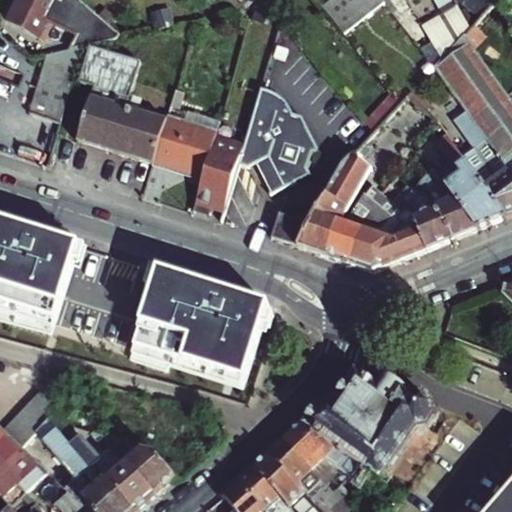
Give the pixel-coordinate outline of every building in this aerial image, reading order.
[(13,0),(8,9),(47,29),(55,14),(86,32),(77,49),(90,46),(121,40),(75,0),(13,0)] [(359,25),(337,0),(336,0),(326,9),(348,35),(359,25)] [(372,14),(359,0),(337,0),(359,25),(372,14)] [(385,3),(382,0),(359,0),(372,14),(385,3)] [(460,0),(460,1),(478,18),(494,0),(460,0)] [(511,24),(511,1),(511,0),(494,0),(508,26),(511,24)] [(464,33),(469,27),(456,4),(422,25),(441,57),(464,33)] [(473,23),(469,27),(464,33),(471,44),(482,32),(473,23)] [(511,100),(471,44),(464,33),(441,57),(435,63),(441,72),(482,132),(511,174),(511,100)] [(44,78),(61,84),(76,89),(90,46),(77,49),(53,53),(44,78)] [(77,136),(155,162),(167,123),(132,111),(137,95),(133,94),(143,61),(93,46),(82,79),(95,83),(77,136)] [(441,72),(435,63),(429,71),(434,79),(441,72)] [(51,116),(61,84),(44,78),(33,110),(51,116)] [(66,120),(76,89),(61,84),(51,116),(66,120)] [(304,163),(309,153),(316,151),(300,116),(290,113),(289,111),(285,105),(280,100),(275,96),(269,92),(261,89),(257,102),(250,128),(239,164),(246,167),(253,164),(267,192),(284,185),(309,174),(304,163)] [(221,119),(222,117),(191,108),(186,122),(170,116),(167,123),(155,162),(204,178),(206,173),(221,119)] [(221,119),(206,173),(204,178),(195,202),(211,208),(225,212),(239,164),(250,128),(221,119)] [(469,141),(491,174),(479,182),(506,219),(511,216),(511,174),(482,132),(469,141)] [(461,197),(454,189),(448,193),(476,231),(506,219),(479,182),(449,141),(441,147),(471,190),(461,197)] [(356,199),(363,202),(374,187),(346,162),(311,225),(298,248),(329,258),(342,220),(346,213),(356,199)] [(413,191),(418,197),(422,196),(453,241),(476,231),(448,193),(432,172),(422,183),(413,191)] [(413,191),(422,183),(416,177),(399,195),(405,200),(413,191)] [(352,266),(365,228),(374,232),(397,208),(391,202),(381,193),(374,187),(363,202),(352,216),(348,222),(342,220),(329,258),(352,266)] [(413,191),(405,200),(409,211),(426,251),(453,241),(422,196),(418,197),(413,191)] [(193,210),(208,215),(211,208),(195,202),(193,210)] [(365,228),(352,266),(374,273),(426,251),(409,211),(395,218),(402,234),(392,238),(374,232),(365,228)] [(298,248),(311,225),(282,215),(273,239),(298,248)] [(0,305),(59,324),(82,249),(0,223),(0,305)] [(272,308),(161,274),(138,349),(248,383),(272,308)] [(511,281),(501,286),(499,296),(511,308),(511,281)] [(321,411),(306,429),(361,467),(382,481),(417,431),(428,430),(438,417),(437,411),(423,401),(414,402),(366,371),(361,377),(355,379),(337,411),(321,411)] [(49,423),(64,441),(75,430),(66,421),(68,410),(46,402),(41,395),(6,429),(2,426),(0,427),(0,467),(38,434),(49,423)] [(90,511),(131,511),(107,484),(104,486),(67,444),(64,441),(49,423),(38,434),(80,482),(68,491),(82,507),(84,504),(90,511)] [(361,467),(306,429),(294,435),(284,445),(335,496),(361,467)] [(127,466),(157,502),(179,485),(153,457),(95,436),(91,440),(107,457),(111,455),(122,467),(123,469),(127,466)] [(131,511),(146,511),(157,502),(127,466),(123,469),(122,467),(111,455),(107,457),(102,461),(83,439),(76,444),(73,440),(67,444),(104,486),(107,484),(131,511)] [(335,496),(284,445),(269,458),(320,510),(335,496)] [(321,511),(320,510),(269,458),(253,473),(290,511),(321,511)] [(290,511),(253,473),(239,485),(261,511),(290,511)] [(90,511),(84,504),(82,507),(59,484),(44,497),(58,511),(90,511)] [(35,506),(17,485),(1,497),(10,506),(14,511),(29,511),(35,506)] [(261,511),(239,485),(223,499),(233,511),(261,511)] [(511,511),(511,494),(496,511),(511,511)]
